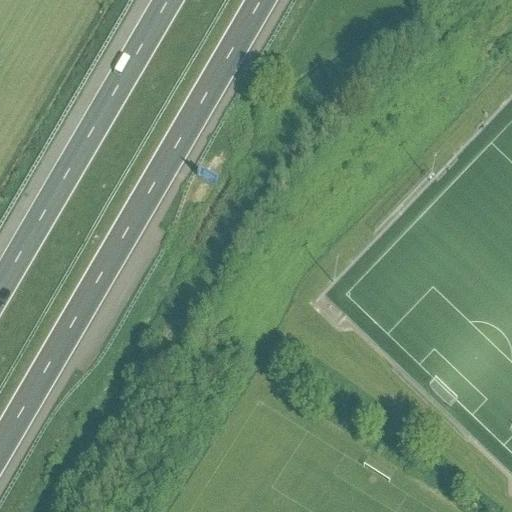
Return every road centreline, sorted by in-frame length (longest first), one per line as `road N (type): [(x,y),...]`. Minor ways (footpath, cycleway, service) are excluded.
road 1 (motorway): [(0,449),(262,0)]
road 2 (motorway): [(169,0),(0,289)]
